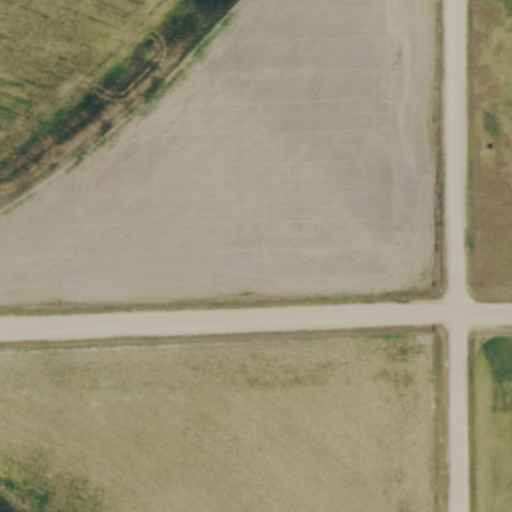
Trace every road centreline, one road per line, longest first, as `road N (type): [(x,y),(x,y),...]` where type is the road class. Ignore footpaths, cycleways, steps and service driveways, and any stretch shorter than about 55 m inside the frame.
road 1 (residential): [(511,311),(0,331)]
road 2 (residential): [(457,0),(457,511)]
